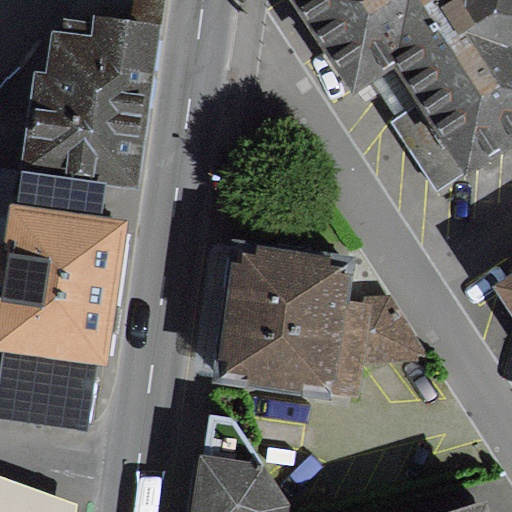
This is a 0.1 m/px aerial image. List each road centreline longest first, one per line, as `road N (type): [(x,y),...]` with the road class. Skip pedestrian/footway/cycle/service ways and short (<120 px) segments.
road 1 (residential): [(203,0),(132,511)]
road 2 (residential): [(511,430),(262,53)]
